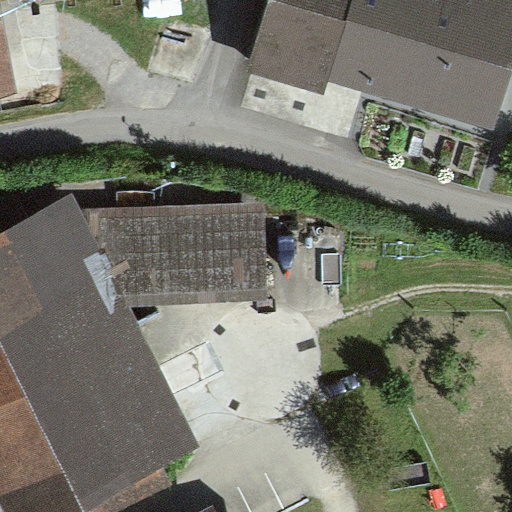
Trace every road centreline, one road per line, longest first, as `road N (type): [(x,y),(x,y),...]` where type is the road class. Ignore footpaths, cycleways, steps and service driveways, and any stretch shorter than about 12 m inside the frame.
road 1 (residential): [(0,141),(173,116),(511,207)]
road 2 (track): [(146,511),(264,455),(234,328)]
road 3 (track): [(143,120),(99,41),(7,16)]
road 4 (track): [(228,0),(194,122)]
